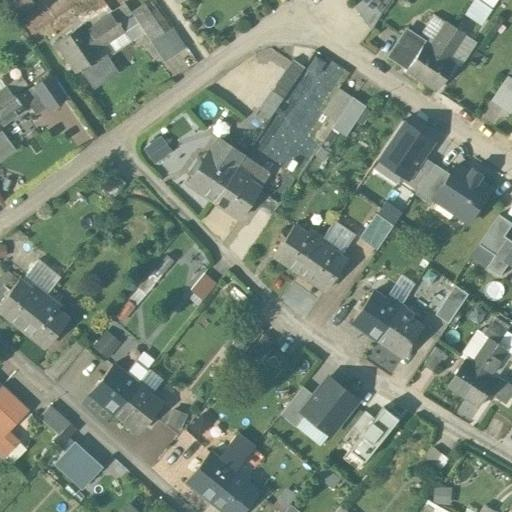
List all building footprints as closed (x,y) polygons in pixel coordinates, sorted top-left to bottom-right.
[(32,0),(3,0),(16,17),(35,4),(32,0)] [(370,0),(381,14),(389,0),(370,0)] [(476,0),(490,9),(495,0),(476,0)] [(144,4),(131,12),(137,21),(144,32),(151,42),(164,34),(144,4)] [(131,12),(118,22),(123,30),(137,21),(131,12)] [(84,24),(56,43),(66,57),(118,22),(112,13),(88,29),(84,24)] [(445,22),(433,15),(426,25),(438,33),(445,22)] [(123,30),(100,47),(107,57),(144,32),(137,21),(123,30)] [(429,47),(405,31),(388,56),(407,68),(404,72),(419,82),(420,81),(455,28),(445,21),(445,22),(438,33),(429,47)] [(118,22),(66,57),(76,72),(82,68),(93,86),(116,71),(107,57),(100,47),(123,30),(118,22)] [(455,28),(420,81),(434,91),(453,63),(448,59),(464,34),(455,28)] [(303,69),(292,61),(276,84),(287,92),(303,69)] [(65,98),(50,75),(33,86),(47,107),(49,110),(65,98)] [(20,76),(6,86),(12,95),(13,95),(14,95),(24,87),(22,84),(25,82),(20,76)] [(511,110),(511,79),(508,76),(493,98),(511,111),(511,110)] [(276,84),(259,110),(270,118),(274,112),(277,107),(287,92),(276,84)] [(0,103),(12,95),(6,86),(0,90),(0,103)] [(33,86),(32,86),(21,93),(36,115),(47,107),(33,86)] [(339,89),(323,112),(337,121),(352,98),(339,89)] [(12,95),(0,103),(0,158),(14,149),(0,129),(0,127),(24,110),(14,95),(13,95),(12,95)] [(352,98),(337,121),(349,130),(349,129),(364,106),(352,98)] [(332,127),(320,146),(327,152),(329,149),(326,146),(336,130),(345,136),(350,129),(349,129),(349,130),(337,121),(332,127)] [(408,177),(432,142),(403,122),(378,157),(408,177)] [(144,146),(156,161),(173,146),(161,132),(144,146)] [(264,133),(257,144),(269,152),(276,141),(264,133)] [(218,138),(208,153),(188,183),(214,200),(234,170),(244,156),(218,138)] [(270,173),(244,156),(234,170),(260,188),(270,173)] [(450,174),(435,164),(414,194),(431,205),(435,199),(433,198),(450,174)] [(450,174),(433,198),(435,199),(470,222),(491,190),(479,182),(483,175),(472,168),(467,174),(455,166),(450,174)] [(260,188),(234,170),(214,200),(239,218),(260,188)] [(125,183),(114,174),(101,191),(112,200),(125,183)] [(376,214),(360,237),(376,249),(392,226),(376,214)] [(511,222),(500,214),(479,244),(496,255),(507,238),(505,236),(511,226),(511,222)] [(319,242),(293,225),(273,255),(299,272),(319,242)] [(496,255),(487,267),(501,276),(511,261),(509,259),(509,260),(507,259),(508,257),(509,257),(511,252),(511,240),(507,238),(496,255)] [(345,260),(319,242),(299,272),(325,290),(345,260)] [(37,260),(20,281),(18,280),(0,302),(0,311),(20,328),(43,299),(42,299),(60,278),(37,260)] [(207,275),(194,291),(203,298),(216,283),(207,275)] [(456,285),(435,314),(449,323),(470,294),(456,285)] [(398,309),(372,291),(352,321),(377,339),(398,309)] [(43,299),(20,328),(45,347),(67,319),(43,299)] [(424,327),(398,309),(377,339),(403,357),(424,327)] [(262,331),(250,321),(232,343),(244,353),(262,331)] [(492,322),(484,334),(489,338),(489,337),(499,343),(507,332),(492,322)] [(110,356),(123,341),(106,327),(94,342),(110,356)] [(511,334),(507,332),(499,343),(509,349),(508,351),(511,353),(511,334)] [(263,334),(250,351),(259,358),(272,341),(263,334)] [(468,358),(449,387),(464,396),(499,343),(489,337),(489,338),(473,362),(468,358)] [(499,343),(464,396),(479,406),(489,390),(506,401),(511,392),(511,387),(498,378),(497,378),(492,374),(508,351),(509,349),(499,343)] [(436,347),(424,365),(434,372),(446,354),(436,347)] [(136,384),(111,364),(89,393),(113,413),(136,384)] [(328,377),(301,411),(329,434),(356,400),(328,377)] [(160,403),(136,384),(113,413),(137,431),(160,403)] [(1,385),(0,386),(0,455),(3,458),(19,441),(8,431),(28,410),(1,385)] [(355,402),(341,420),(350,427),(364,409),(355,402)] [(69,423),(49,406),(39,417),(58,434),(58,435),(69,423)] [(69,423),(58,435),(58,434),(52,440),(60,447),(76,430),(69,423)] [(82,487),(105,464),(77,436),(55,459),(82,487)] [(449,459),(434,447),(421,463),(437,474),(449,459)] [(233,471),(208,451),(185,479),(210,500),(233,471)] [(238,511),(256,490),(233,471),(210,500),(225,511),(238,511)] [(433,484),(432,503),(450,504),(451,484),(433,484)] [(72,502),(62,511),(81,511),(82,511),(72,502)]
